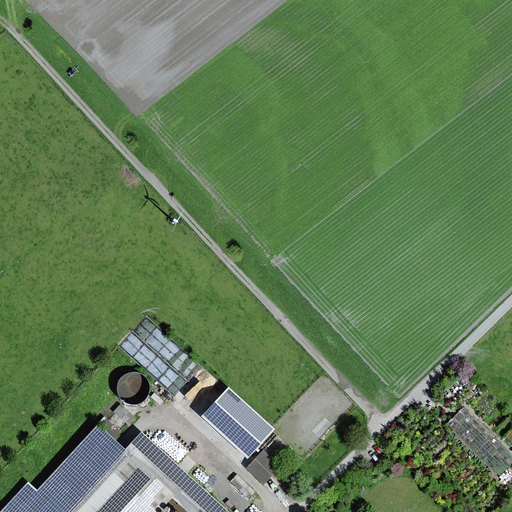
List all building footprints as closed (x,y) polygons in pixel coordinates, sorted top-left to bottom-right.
[(115,388),(132,403),(146,387),(129,373),(115,388)] [(228,389),(203,416),(250,458),(274,431),(228,389)] [(132,426),(139,418),(122,404),(115,412),(132,426)] [(511,454),(466,407),(449,423),(501,477),(511,466),(511,454)] [(101,425),(21,511),(75,511),(113,471),(130,452),(101,425)] [(226,511),(147,442),(130,461),(187,511),(226,511)] [(269,454),(252,471),(266,485),(283,468),(269,454)] [(158,511),(113,471),(75,511),(158,511)]
